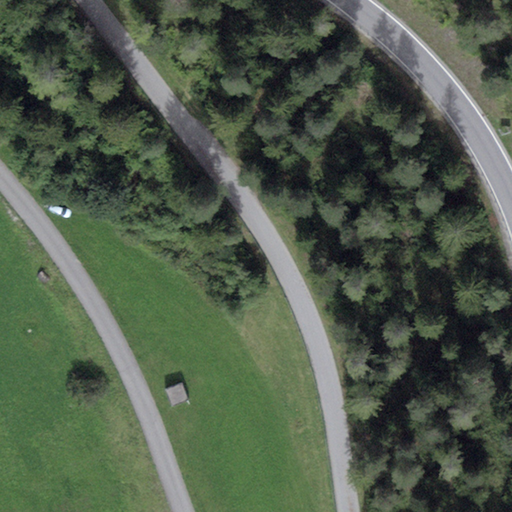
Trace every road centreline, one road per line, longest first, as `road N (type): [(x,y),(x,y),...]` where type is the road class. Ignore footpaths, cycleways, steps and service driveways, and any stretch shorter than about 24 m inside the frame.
road 1 (unclassified): [(89,0),(280,257),(323,362),(351,511)]
road 2 (secondary): [(348,0),(425,67),(511,199)]
